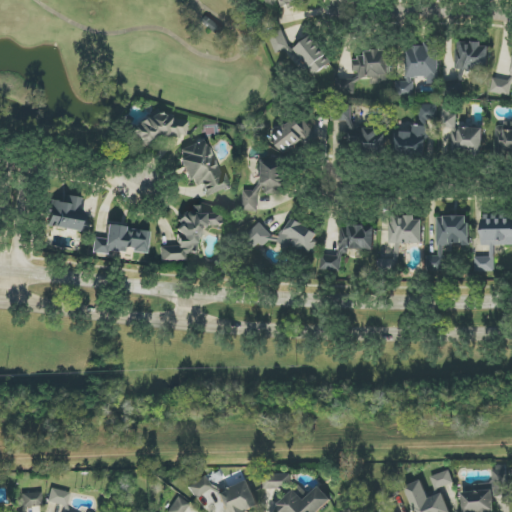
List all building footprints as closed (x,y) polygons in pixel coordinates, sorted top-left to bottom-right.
[(267,0),(267,1),(292,10),(295,0),(302,0),(305,1),(305,0),(267,0)] [(290,48),(282,29),(268,35),(277,54),(290,48)] [(325,56),(328,54),(312,35),(295,50),(317,76),(331,63),(325,56)] [(406,78),(427,77),(427,84),(438,84),(438,40),(424,40),(424,47),(405,47),(406,78)] [(456,69),(489,70),(490,44),(457,43),(456,69)] [(352,59),(353,73),(359,72),(360,82),(391,78),(387,49),(365,52),(366,58),(352,59)] [(511,67),(510,80),(493,78),(490,93),(510,96),(511,86),(511,67)] [(354,95),(355,80),(335,79),(334,94),(354,95)] [(396,81),(396,96),(413,95),(413,81),(396,81)] [(332,121),(348,121),(348,151),(386,151),(386,134),(379,134),(379,128),(353,128),(353,104),(332,104),(332,121)] [(438,105),(419,104),(419,125),(428,125),(428,121),(437,121),(438,105)] [(441,129),(456,130),(457,115),(451,114),(452,105),(442,105),(441,129)] [(188,121),(139,115),(138,128),(128,127),(127,137),(185,143),(188,121)] [(305,142),(315,137),(307,119),(273,134),(282,153),(305,142)] [(496,126),(495,150),(511,150),(511,122),(504,122),(504,127),(496,126)] [(427,126),(411,126),(411,132),(395,132),(394,156),(427,156),(427,126)] [(452,128),(451,152),(482,153),(483,130),(452,128)] [(205,198),(228,189),(207,139),(180,149),(184,157),(179,159),(188,182),(196,178),(205,198)] [(243,211),(259,211),(259,194),(286,194),(286,161),(259,161),(259,191),(243,191),(243,211)] [(87,232),(89,215),(79,214),(81,198),(70,196),(69,203),(49,201),(46,227),(87,232)] [(160,261),(186,261),(185,254),(197,254),(197,236),(206,236),(206,228),(223,227),(223,214),(202,214),(202,206),(191,206),(191,216),(178,216),(178,247),(160,247),(160,261)] [(511,245),(511,214),(482,215),(482,246),(490,246),(490,257),(475,257),(475,272),(495,272),(495,246),(511,245)] [(437,217),(438,258),(428,258),(428,270),(444,270),(444,246),(469,245),(469,216),(437,217)] [(423,243),(422,217),(389,218),(390,244),(423,243)] [(319,232),(292,218),(282,238),(255,224),(247,240),(264,249),(269,239),(310,260),(318,243),(314,241),(319,232)] [(150,231),(107,226),(106,239),(94,238),(92,253),(107,255),(108,249),(147,254),(150,231)] [(374,252),(375,227),(340,226),(339,256),(322,255),(321,271),(342,271),(342,250),(374,252)] [(453,485),(450,471),(431,476),(434,489),(453,485)] [(264,489),(291,488),(291,474),(263,475),(264,489)] [(213,487),(204,476),(188,487),(197,499),(213,487)] [(450,511),(443,493),(428,499),(422,480),(405,486),(414,511),(450,511)] [(247,511),(259,507),(248,481),(217,494),(224,511),(247,511)] [(319,487),(309,496),(299,485),(276,507),(280,511),(318,511),(331,500),(319,487)] [(68,506),(70,493),(50,489),(48,502),(68,506)] [(22,494),(22,508),(42,508),(42,493),(22,494)] [(184,511),(189,503),(177,497),(168,511),(184,511)]
